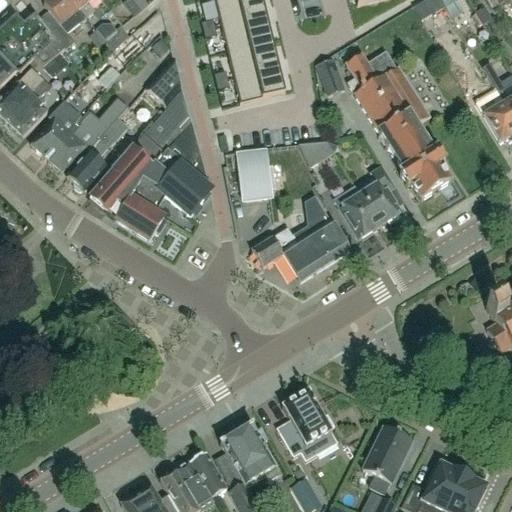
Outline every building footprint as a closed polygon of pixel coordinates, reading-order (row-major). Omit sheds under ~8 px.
[(36,22),(62,53),(71,45),(64,36),(82,21),(64,0),(50,0),(40,8),(45,14),(36,22)] [(64,0),(82,21),(91,14),(85,6),(92,0),(64,0)] [(128,0),(127,1),(138,14),(155,0),(128,0)] [(258,0),(226,0),(212,3),(218,30),(263,19),(258,0)] [(359,0),(361,5),(354,7),(355,9),(392,0),(359,0)] [(452,0),(436,0),(442,10),(454,3),(452,0)] [(481,0),(488,11),(496,7),(492,0),(481,0)] [(138,14),(127,1),(121,6),(132,19),(138,14)] [(471,12),(479,27),(490,20),(485,13),(484,14),(482,11),(479,13),(477,9),(471,12)] [(0,29),(0,88),(13,76),(18,75),(31,61),(40,71),(58,56),(62,53),(36,22),(32,16),(21,27),(12,18),(0,29)] [(263,19),(218,30),(225,56),(270,45),(263,19)] [(198,26),(200,34),(212,31),(210,23),(198,26)] [(118,30),(101,43),(104,47),(111,55),(126,40),(118,30)] [(212,31),(200,34),(202,42),(214,39),(212,31)] [(93,34),(86,39),(97,53),(104,47),(101,43),(95,36),(93,34)] [(225,56),(231,82),(276,71),(270,45),(225,56)] [(363,68),(358,60),(343,69),(351,83),(343,88),(362,117),(406,89),(395,71),(394,72),(383,55),(363,68)] [(51,81),(67,68),(58,56),(40,71),(51,81)] [(101,82),(118,66),(110,58),(93,74),(101,82)] [(171,62),(143,93),(164,112),(179,94),(171,62)] [(325,99),(343,93),(332,63),(313,69),(325,99)] [(487,68),(480,73),(501,107),(511,125),(511,82),(511,83),(510,79),(498,86),(487,68)] [(276,71),(231,82),(237,108),(282,97),(276,71)] [(43,97),(49,90),(29,73),(0,104),(0,123),(19,142),(45,116),(33,104),(41,95),(43,97)] [(211,78),(213,86),(225,83),(223,75),(211,78)] [(468,82),(457,89),(472,114),(483,107),(468,82)] [(225,83),(213,86),(215,93),(227,91),(225,83)] [(406,89),(362,117),(381,146),(425,118),(406,89)] [(188,127),(179,97),(161,115),(128,151),(108,175),(110,176),(87,202),(103,216),(104,214),(108,218),(138,182),(188,127)] [(75,132),(46,165),(59,177),(66,169),(70,173),(86,155),(125,111),(115,102),(96,123),(89,116),(78,128),(75,132)] [(51,125),(29,150),(46,165),(75,132),(71,128),(79,120),(62,105),(46,121),(51,125)] [(511,125),(501,107),(480,120),(497,147),(504,143),(506,147),(511,142),(511,125)] [(425,118),(381,146),(399,175),(428,156),(412,130),(427,121),(425,118)] [(103,170),(96,164),(125,132),(115,124),(64,181),(72,189),(71,192),(76,196),(79,195),(80,196),(103,170)] [(188,127),(138,182),(162,198),(161,198),(186,220),(207,195),(188,127)] [(331,155),(325,145),(295,148),(308,170),(331,155)] [(262,153),(234,156),(241,204),(268,200),(262,153)] [(428,156),(399,175),(399,176),(396,178),(404,190),(407,188),(418,204),(447,185),(437,169),(441,166),(434,154),(429,157),(428,156)] [(392,191),(379,170),(371,175),(378,186),(358,198),(377,230),(398,217),(385,196),(392,191)] [(162,198),(138,182),(108,218),(114,223),(113,224),(146,245),(153,234),(156,236),(162,227),(159,224),(160,222),(150,216),(161,198),(162,198)] [(353,190),(332,203),(337,211),(356,243),(377,230),(358,198),(353,190)] [(295,249),(279,259),(297,286),(346,255),(343,249),(322,217),(316,206),(303,214),(305,238),(293,245),(295,249)] [(295,249),(286,234),(284,232),(248,255),(259,272),(279,259),(295,249)] [(511,295),(499,304),(498,302),(483,312),(491,326),(493,325),(495,328),(484,334),(499,358),(509,351),(511,356),(511,355),(511,295)] [(117,314),(115,316),(103,328),(118,343),(132,330),(117,314)] [(288,425),(274,433),(291,461),(298,456),(303,465),(315,458),(309,448),(327,437),(329,436),(328,434),(328,435),(327,434),(332,431),(325,418),(320,421),(306,398),(307,398),(306,396),(304,397),(281,410),(279,411),(280,413),(281,413),(288,425)] [(216,448),(222,458),(212,464),(229,494),(225,497),(233,511),(255,511),(241,483),(256,474),(264,487),(279,479),(271,465),(269,466),(248,430),(216,448)] [(415,447),(381,430),(360,474),(373,480),(367,491),(381,498),(386,487),(393,490),(415,447)] [(202,458),(186,468),(210,508),(212,511),(222,511),(219,505),(218,506),(213,498),(223,493),(202,458)] [(444,511),(461,478),(438,467),(436,469),(434,468),(428,479),(431,480),(424,495),(410,488),(399,511),(400,511),(444,511)] [(186,468),(172,476),(190,507),(193,511),(204,511),(210,508),(186,468)] [(301,477),(298,471),(291,475),(295,481),(301,477)] [(193,511),(190,507),(172,476),(156,486),(163,498),(171,511),(193,511)] [(444,511),(473,511),(484,490),(461,478),(444,511)] [(313,511),(318,509),(303,483),(290,491),(301,511),(313,511)] [(171,511),(163,498),(154,503),(147,491),(117,509),(119,511),(171,511)] [(393,511),(395,509),(380,501),(374,511),(393,511)]
